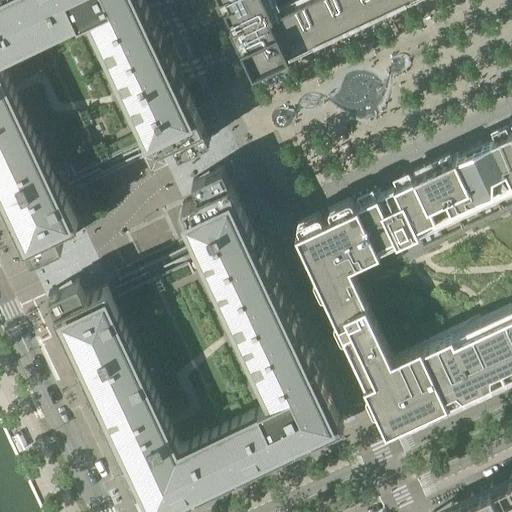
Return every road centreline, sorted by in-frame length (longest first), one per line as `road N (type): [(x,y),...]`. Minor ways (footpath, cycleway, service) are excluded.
road 1 (residential): [(183,0),(277,201),(293,205),(511,103)]
road 2 (tertiary): [(511,395),(259,511)]
road 3 (tertiary): [(0,296),(101,511)]
road 4 (tertiary): [(365,511),(511,444)]
